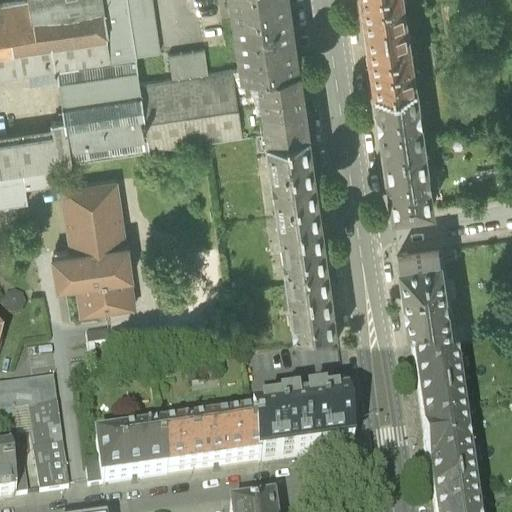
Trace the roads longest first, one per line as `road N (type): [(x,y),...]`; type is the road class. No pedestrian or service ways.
road 1 (residential): [(391,470),(78,511)]
road 2 (tertiary): [(360,239),(329,0)]
road 3 (tertiary): [(391,470),(360,239)]
road 4 (residential): [(360,239),(511,217)]
